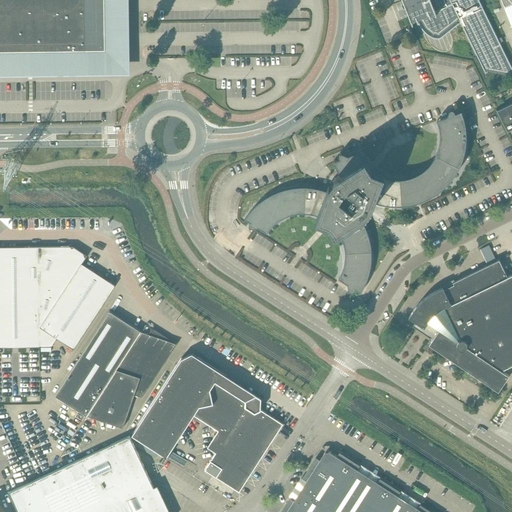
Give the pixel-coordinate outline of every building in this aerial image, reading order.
[(0,0),(0,56),(111,55),(110,0),(0,0)] [(511,0),(402,0),(403,1),(406,7),(408,14),(409,16),(409,17),(411,20),(412,20),(417,18),(417,19),(418,21),(418,23),(419,25),(420,26),(421,28),(422,29),(423,31),(425,32),(426,33),(428,34),(429,35),(431,36),(433,36),(434,36),(436,37),(438,37),(440,37),(442,36),(459,23),(459,22),(460,21),(485,73),(486,73),(485,70),(511,74),(511,68),(499,42),(502,41),(501,37),(498,39),(478,0),(501,0),(504,5),(511,2),(511,0)] [(511,102),(497,110),(496,109),(507,133),(508,133),(507,131),(511,129),(511,102)] [(333,179),(329,183),(327,191),(324,190),(320,189),(314,188),(311,187),(307,187),(303,187),(299,187),(292,187),(289,188),(285,189),(281,190),(279,191),(275,192),(271,194),(268,196),(265,197),(262,200),(258,203),(255,205),(250,210),(248,213),(247,215),(244,219),(250,223),(249,225),(248,226),(249,227),(250,228),(251,229),(252,229),(257,227),(266,233),(270,228),(275,223),(280,219),(286,216),(292,214),(298,213),(304,213),(311,214),(317,216),(315,219),(327,223),(328,224),(335,235),(338,233),(341,239),(344,245),(345,252),(345,259),(344,266),(341,273),(338,279),(347,285),(349,290),(349,291),(350,292),(351,292),(352,292),(353,292),(355,289),(360,293),(365,285),(368,277),(370,269),(371,261),(371,252),(371,245),(369,238),(367,231),(364,224),(360,218),(367,213),(370,209),(373,201),(376,202),(380,203),(384,204),(388,205),(394,205),(398,205),(404,205),(409,204),(414,203),(419,202),(423,200),(427,198),(430,197),(435,194),(439,191),(443,188),(447,184),(450,181),(453,177),(455,174),(457,170),(462,160),(465,151),(466,140),(466,130),(464,120),(461,110),(460,111),(455,113),(455,112),(454,111),(454,110),(453,110),(452,109),(451,109),(450,109),(449,110),(446,116),(436,120),(438,124),(439,130),(439,137),(439,143),(437,150),(435,155),(433,159),(431,162),(429,165),(426,168),(423,170),(420,172),(418,173),(415,175),(411,176),(407,177),(403,178),(399,179),(395,178),(392,178),(388,178),(384,176),(383,176),(384,173),(373,168),(371,167),(365,157),(362,159),(361,158),(360,156),(359,153),(358,151),(347,155),(343,153),(341,153),(340,153),(339,154),(339,155),(338,156),(339,158),(333,161),(337,169),(340,174),(333,179)] [(487,264),(496,260),(489,244),(480,248),(487,264)] [(40,327),(82,263),(87,256),(73,246),(0,247),(0,347),(51,347),(56,338),(40,327)] [(501,370),(511,364),(511,286),(507,276),(499,260),(453,282),(454,284),(444,289),(443,287),(435,291),(429,294),(424,298),(419,303),(415,308),(413,310),(408,317),(435,335),(429,344),(498,390),(509,375),(501,370)] [(115,285),(82,263),(40,327),(56,338),(73,349),(115,285)] [(86,416),(87,416),(141,331),(109,311),(55,396),(86,416)] [(141,332),(141,331),(87,416),(123,428),(134,395),(138,396),(139,397),(140,397),(141,397),(141,396),(142,396),(143,396),(144,395),(177,343),(176,343),(176,344),(141,332)] [(187,461),(170,451),(193,415),(226,436),(204,471),(238,493),(250,475),(283,424),(260,410),(261,398),(191,353),(180,359),(131,435),(166,457),(167,456),(183,467),(187,461)] [(490,392),(484,401),(488,404),(494,395),(490,392)] [(154,487),(130,436),(9,492),(17,511),(169,511),(157,485),(154,487)] [(432,511),(420,504),(417,508),(398,495),(400,491),(380,478),(377,482),(357,469),(360,465),(339,452),(337,456),(329,451),(328,448),(329,446),(329,445),(322,447),(324,449),(325,452),(320,460),(316,457),(302,478),(306,480),(294,500),(290,498),(280,511),(432,511)]
